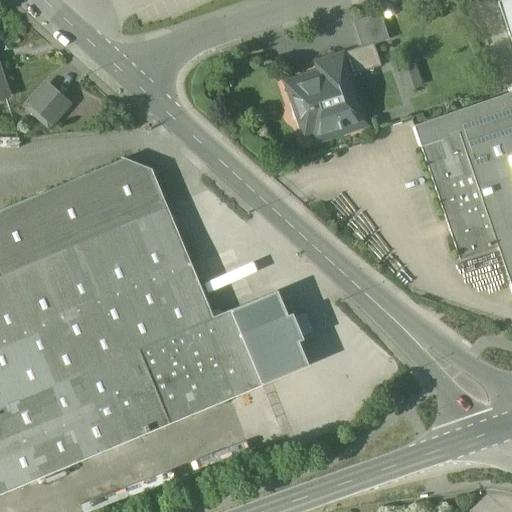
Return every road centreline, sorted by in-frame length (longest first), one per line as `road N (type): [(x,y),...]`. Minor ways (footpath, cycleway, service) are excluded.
road 1 (unclassified): [(135,83),(511,421)]
road 2 (tertiary): [(271,511),(511,427)]
road 3 (unclassified): [(313,0),(181,41),(135,83)]
road 4 (unclassified): [(47,0),(135,83)]
